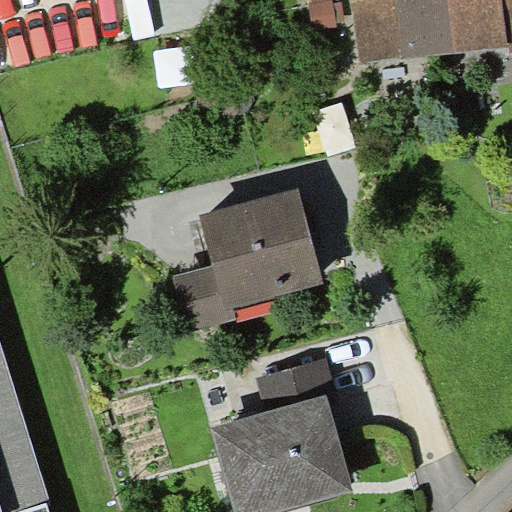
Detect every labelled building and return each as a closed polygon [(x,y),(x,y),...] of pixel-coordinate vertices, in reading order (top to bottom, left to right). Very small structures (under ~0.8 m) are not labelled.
[(348,0),(356,63),(455,51),(448,0),(348,0)] [(506,47),(499,0),(448,0),(455,51),(506,47)] [(511,53),(511,0),(499,0),(506,47),(507,54),(511,53)] [(299,187),(200,213),(214,264),(226,309),(233,307),(325,282),(299,187)] [(226,309),(214,264),(174,275),(189,331),(236,319),(233,307),(226,309)] [(0,511),(48,511),(47,506),(53,504),(0,334),(0,511)] [(325,358),(256,378),(266,412),(327,394),(331,407),(339,405),(325,358)] [(266,412),(210,427),(234,511),(277,511),(355,490),(331,407),(327,394),(266,412)]
